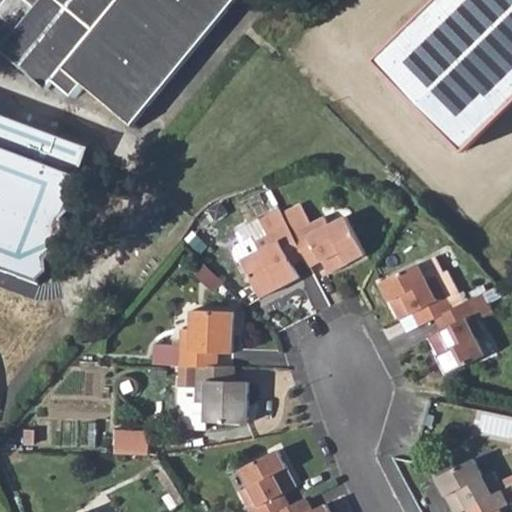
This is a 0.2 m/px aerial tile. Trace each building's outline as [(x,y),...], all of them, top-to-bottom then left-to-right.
[(9,0),(0,11),(0,53),(50,95),(56,87),(75,103),(86,91),(133,130),(240,0),(9,0)] [(511,0),(435,0),(373,60),(460,152),(511,104),(511,0)] [(0,271),(39,286),(40,282),(50,272),(50,256),(61,244),(61,226),(71,215),(71,201),(80,190),(81,175),(90,151),(0,117),(0,271)] [(306,205),(287,215),(295,229),(306,252),(309,258),(311,261),(324,253),(328,260),(334,271),(370,253),(351,216),(334,224),(330,217),(316,224),(306,205)] [(294,258),(306,252),(295,229),(287,215),(286,214),(267,224),(275,240),(263,245),(259,237),(246,244),(242,246),(266,294),(302,275),(297,264),(294,258)] [(207,224),(199,237),(210,243),(218,231),(207,224)] [(243,237),(246,244),(259,237),(263,245),(275,240),(267,224),(243,237)] [(294,258),(297,264),(309,258),(306,252),(294,258)] [(314,267),(328,260),(324,253),(311,261),(314,267)] [(426,309),(433,322),(441,318),(448,315),(474,302),(470,294),(460,298),(441,258),(422,267),(420,267),(390,281),(408,318),(420,313),(426,309)] [(498,315),(489,295),(474,302),(448,315),(454,327),(447,330),(435,336),(453,372),(491,355),(483,338),(491,334),(485,321),(498,315)] [(185,365),(189,366),(216,366),(216,351),(224,351),(237,352),(238,310),(195,309),(195,328),(186,328),(186,346),(161,345),(161,365),(185,365)] [(420,313),(426,325),(433,322),(426,309),(420,313)] [(441,318),(447,330),(454,327),(448,315),(441,318)] [(224,366),(224,351),(216,351),(216,366),(224,366)] [(234,380),(233,366),(224,366),(216,366),(189,366),(188,386),(184,386),(184,402),(188,406),(188,424),(192,428),(212,429),(212,422),(253,423),(254,380),(241,380),(234,380)] [(117,429),(118,451),(154,449),(153,429),(117,429)] [(243,485),(257,511),(272,511),(274,511),(288,504),(281,492),(289,488),(300,482),(280,445),(243,465),(252,480),(243,485)] [(480,503),(485,511),(494,511),(507,505),(511,502),(511,493),(499,469),(491,473),(481,456),(443,475),(462,511),(475,506),(480,503)] [(171,506),(190,495),(170,461),(152,473),(171,506)] [(296,500),(289,488),(281,492),(288,504),(296,500)] [(314,506),(308,494),(302,497),(308,510),(314,506)] [(308,510),(302,497),(296,500),(288,504),(274,511),(331,511),(325,501),(314,506),(308,510)] [(475,506),(477,511),(485,511),(480,503),(475,506)]
